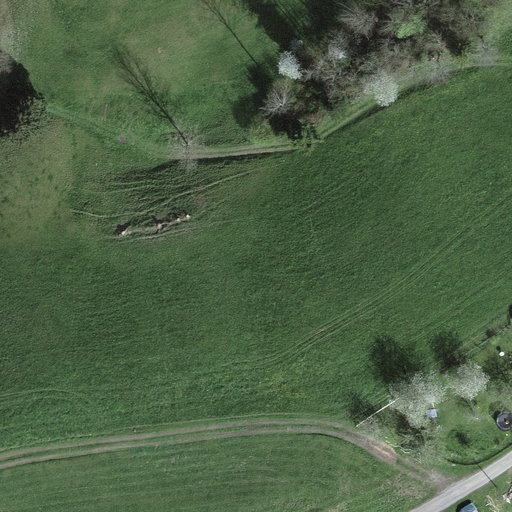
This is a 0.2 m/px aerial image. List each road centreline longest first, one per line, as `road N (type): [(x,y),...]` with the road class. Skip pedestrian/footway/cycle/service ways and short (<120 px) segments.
road 1 (track): [(511,61),(445,71),(302,147),(242,157),(126,146),(34,106),(0,108)]
road 2 (track): [(451,496),(369,442),(295,425),(0,461)]
